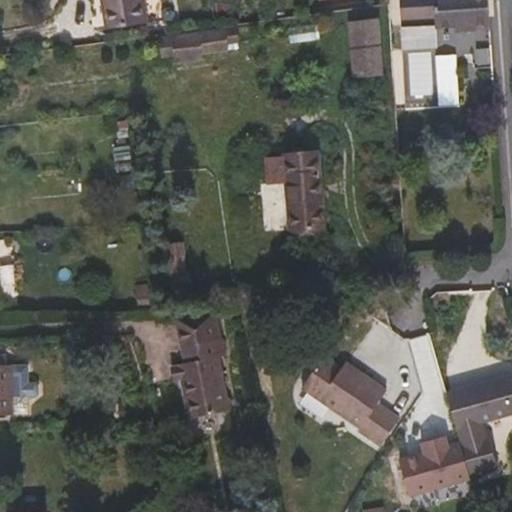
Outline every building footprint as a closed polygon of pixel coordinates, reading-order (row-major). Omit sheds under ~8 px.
[(147,23),(143,0),(102,0),(107,29),(147,23)] [(488,0),(434,0),(436,27),(463,25),(464,31),(490,29),(488,0)] [(381,16),(348,17),(350,76),(383,75),(381,16)] [(162,60),(240,52),(238,28),(159,36),(162,60)] [(323,228),(317,151),(285,154),(287,178),(291,231),(323,228)] [(287,178),(285,154),(271,155),(273,179),(287,178)] [(229,409),(218,357),(225,355),(221,338),(219,338),(213,311),(173,314),(184,363),(178,364),(190,418),(229,409)] [(29,382),(28,365),(6,365),(6,355),(0,355),(0,414),(12,414),(12,396),(29,396),(37,396),(39,393),(39,385),(36,382),(29,382)] [(387,392),(359,373),(356,378),(343,368),(325,356),(303,387),(361,428),(359,430),(381,446),(400,418),(379,403),(387,392)] [(359,373),(346,363),(343,368),(356,378),(359,373)] [(29,414),(29,396),(12,396),(12,414),(29,414)] [(420,441),(423,451),(400,457),(411,496),(471,479),(458,430),(420,441)]
